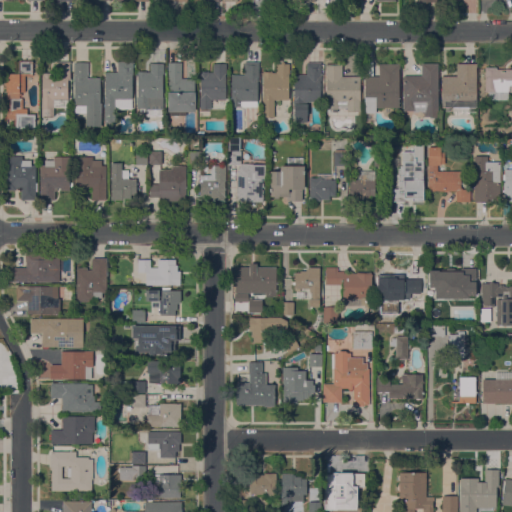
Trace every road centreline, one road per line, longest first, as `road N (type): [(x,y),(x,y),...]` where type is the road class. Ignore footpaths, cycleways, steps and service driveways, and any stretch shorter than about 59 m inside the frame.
road 1 (residential): [(511,29),(0,28)]
road 2 (residential): [(511,436),(213,438)]
road 3 (residential): [(511,232),(213,232)]
road 4 (residential): [(213,511),(213,232)]
road 5 (residential): [(213,232),(0,230)]
road 6 (residential): [(20,511),(23,377),(0,323)]
